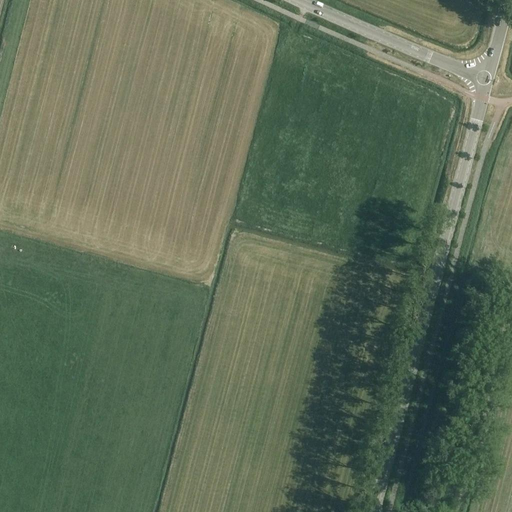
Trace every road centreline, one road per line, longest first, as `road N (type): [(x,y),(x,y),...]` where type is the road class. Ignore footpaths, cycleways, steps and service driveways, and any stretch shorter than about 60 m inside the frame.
road 1 (tertiary): [(379,511),(487,79)]
road 2 (tertiary): [(487,79),(304,0)]
